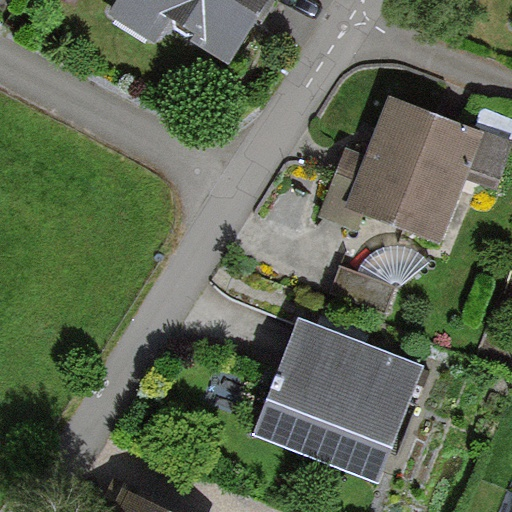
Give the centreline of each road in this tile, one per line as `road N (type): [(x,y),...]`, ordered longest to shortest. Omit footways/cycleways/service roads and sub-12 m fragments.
road 1 (residential): [(31,511),(236,183)]
road 2 (residential): [(236,183),(0,59)]
road 3 (residential): [(236,183),(355,7)]
road 4 (residential): [(355,7),(511,72)]
